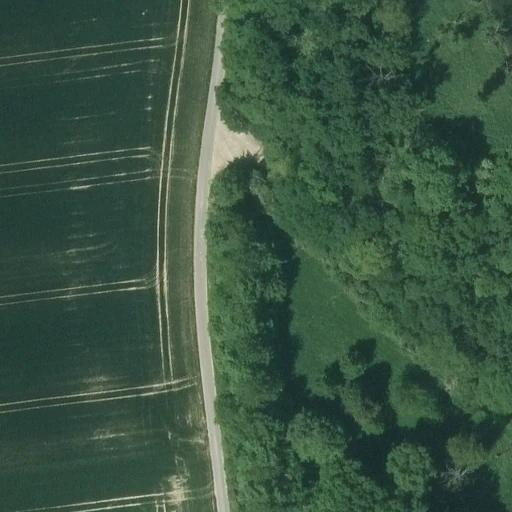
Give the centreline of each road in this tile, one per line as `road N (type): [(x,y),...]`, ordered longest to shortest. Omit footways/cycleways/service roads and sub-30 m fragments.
road 1 (track): [(224,511),(208,400),(202,232),(224,0)]
road 2 (track): [(207,155),(246,157),(276,175),(347,251),(511,396)]
